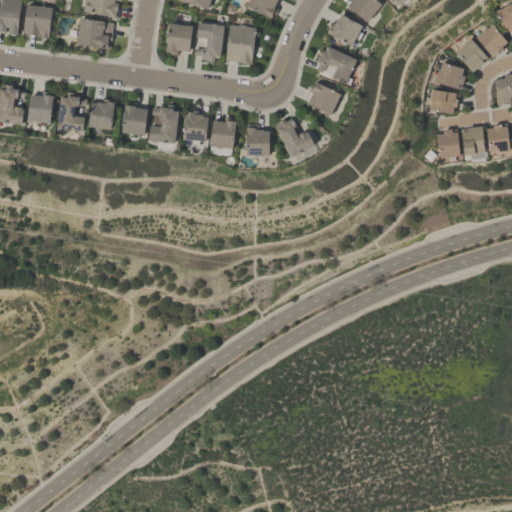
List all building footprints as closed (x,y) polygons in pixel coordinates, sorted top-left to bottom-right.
[(0,32),(0,0),(19,0),(15,35),(7,34),(8,29),(5,29),(4,33),(0,32)] [(120,0),(120,1),(114,0),(113,2),(119,3),(116,18),(81,11),(82,0),(120,0)] [(208,0),(206,10),(177,1),(178,0),(208,0)] [(276,0),(273,6),(277,8),(274,14),(272,13),(269,18),(244,6),(247,0),(276,0)] [(375,0),(381,5),(374,13),(374,14),(372,17),(371,17),(366,23),(346,6),(351,0),(375,0)] [(511,31),(509,32),(508,29),(502,32),(493,9),(511,2),(511,31)] [(51,8),(48,39),(38,38),(39,35),(36,35),(36,36),(26,35),(26,33),(21,33),(22,23),(23,23),(25,5),(51,8)] [(325,33),(328,28),(327,28),(330,22),(334,23),(336,19),(337,20),(340,15),(362,27),(359,32),(362,34),(358,41),(355,39),(350,48),(346,46),(345,46),(343,45),(344,44),(339,42),(338,43),(334,40),(335,38),(325,33)] [(75,45),(76,37),(75,36),(76,31),(77,30),(79,19),(104,22),(104,21),(112,22),(111,35),(110,42),(109,42),(108,49),(106,48),(106,49),(75,45)] [(223,26),(219,58),(213,57),(213,62),(206,61),(207,60),(200,59),(200,55),(193,55),(194,47),(202,48),(202,47),(205,48),(206,39),(195,37),(197,22),(223,26)] [(165,51),(166,43),(164,41),(165,38),(167,37),(168,23),(192,26),(188,52),(176,50),(176,55),(169,54),(169,51),(165,51)] [(255,27),(250,63),(249,63),(249,64),(236,63),(236,61),(225,60),(229,24),(237,25),(238,24),(244,24),(244,26),(255,27)] [(473,36),(483,28),(484,29),(491,24),(506,42),(500,46),(502,48),(490,57),(473,36)] [(485,56),(480,60),(482,62),(470,72),(453,52),(460,45),(468,37),(485,56)] [(327,64),(326,67),(324,66),(321,72),(315,69),(317,63),(317,62),(314,60),(317,54),(316,54),(319,48),(324,51),(326,47),(326,48),(327,47),(356,61),(348,78),(351,80),(349,85),(345,83),(345,85),(331,78),(333,74),(332,74),(334,69),(335,70),(336,68),(327,64)] [(433,81),(436,69),(437,70),(440,61),(462,68),(460,75),(463,76),(461,84),(460,84),(459,89),(456,88),(433,81)] [(511,73),(511,96),(509,97),(509,102),(495,104),(492,79),(503,78),(502,74),(511,73)] [(306,104),(312,93),(307,91),(311,85),(312,85),(314,82),(340,96),(336,104),(337,105),(337,107),(336,108),(335,108),(334,108),(330,116),(306,104)] [(0,122),(0,83),(5,84),(5,85),(11,86),(11,89),(17,90),(17,92),(25,93),(24,95),(17,94),(16,99),(13,99),(12,107),(20,108),(20,110),(23,110),(21,125),(0,122)] [(457,93),(454,107),(452,107),(451,113),(428,109),(430,101),(428,101),(430,89),(454,93),(454,92),(457,92),(457,93)] [(49,125),(26,122),(29,95),(39,96),(40,92),(46,92),(45,96),(52,97),(49,125)] [(56,130),(59,98),(66,99),(66,97),(78,98),(78,99),(85,100),(85,107),(77,106),(77,107),(74,107),(73,117),(75,117),(75,115),(80,116),(80,118),(84,118),(82,133),(56,130)] [(87,127),(90,104),(96,104),(96,103),(101,103),(101,99),(107,100),(107,102),(113,103),(110,130),(87,127)] [(121,133),(122,118),(121,117),(121,113),(123,111),(124,105),(134,106),(134,108),(147,110),(143,136),(137,135),(136,138),(128,137),(128,134),(121,133)] [(178,112),(173,144),(147,141),(149,125),(152,126),(153,124),(157,125),(157,126),(160,127),(161,117),(158,117),(158,115),(150,114),(151,106),(171,109),(171,111),(178,112)] [(181,139),(183,124),(182,122),(182,119),(184,117),(185,112),(191,112),(191,110),(197,111),(196,115),(202,116),(202,117),(208,118),(205,143),(199,142),(198,147),(190,146),(191,141),(181,139)] [(308,132),(315,147),(291,159),(273,124),(283,118),(283,119),(284,119),(285,122),(291,119),(292,120),(301,115),(303,118),(293,122),(296,128),(293,129),(296,136),(304,132),(305,133),(308,132)] [(232,150),(209,148),(212,121),(223,123),(224,118),(228,118),(227,122),(235,123),(232,150)] [(246,125),(257,125),(257,131),(263,131),(263,132),(269,132),(269,157),(246,157),(246,142),(244,140),(244,136),(246,135),(246,125)] [(485,129),(491,129),(491,126),(500,125),(500,128),(505,127),(508,151),(495,153),(494,152),(487,152),(485,129)] [(480,127),(483,153),(474,154),(475,156),(462,157),(459,129),(480,127)] [(437,157),(435,134),(442,133),(441,130),(450,129),(450,132),(456,132),(458,156),(447,157),(437,157)]
